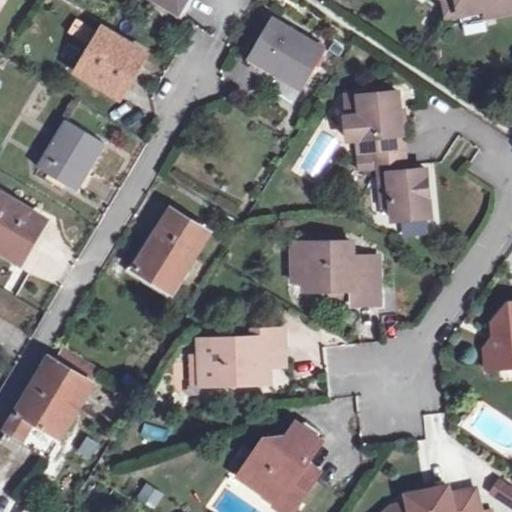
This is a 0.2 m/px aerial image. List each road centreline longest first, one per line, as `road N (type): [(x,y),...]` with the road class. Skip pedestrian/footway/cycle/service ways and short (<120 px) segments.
road 1 (residential): [(203,77),(0,424)]
road 2 (residential): [(511,203),(391,388)]
